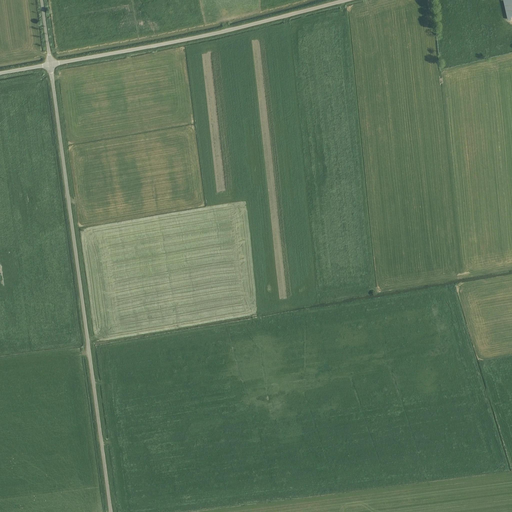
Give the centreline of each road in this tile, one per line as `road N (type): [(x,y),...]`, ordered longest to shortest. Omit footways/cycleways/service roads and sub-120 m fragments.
road 1 (unclassified): [(111,511),(50,61)]
road 2 (unclassified): [(50,61),(341,0)]
